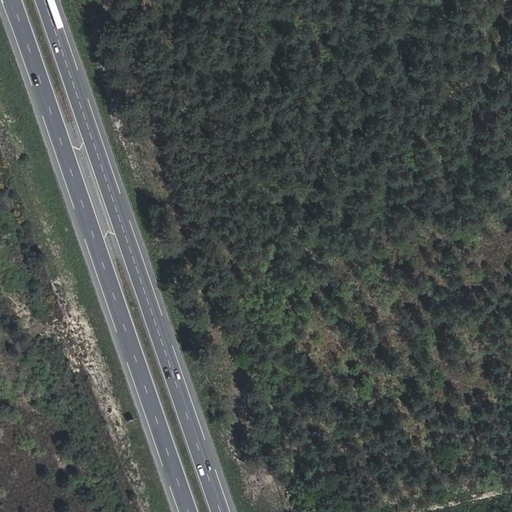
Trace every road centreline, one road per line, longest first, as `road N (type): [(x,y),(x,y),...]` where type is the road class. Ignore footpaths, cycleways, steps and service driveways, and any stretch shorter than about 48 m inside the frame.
road 1 (motorway): [(12,0),(189,511)]
road 2 (motorway): [(222,511),(45,0)]
